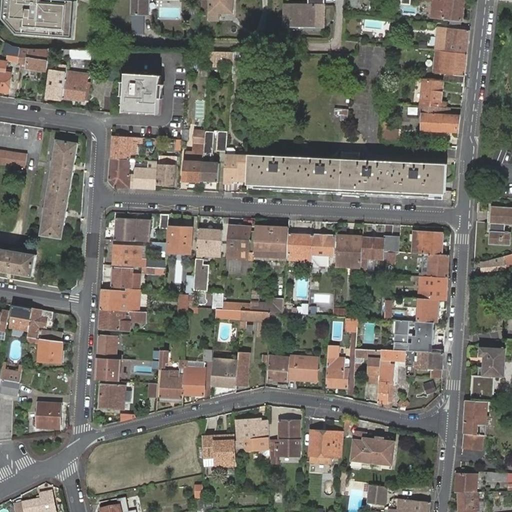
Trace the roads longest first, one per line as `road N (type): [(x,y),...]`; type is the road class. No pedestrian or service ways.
road 1 (residential): [(80,443),(264,393),(450,423)]
road 2 (residential): [(464,215),(96,199)]
road 3 (residential): [(488,0),(464,215)]
road 4 (residential): [(464,215),(450,423)]
road 5 (residential): [(96,199),(96,126),(0,109)]
road 6 (residential): [(80,443),(89,305)]
